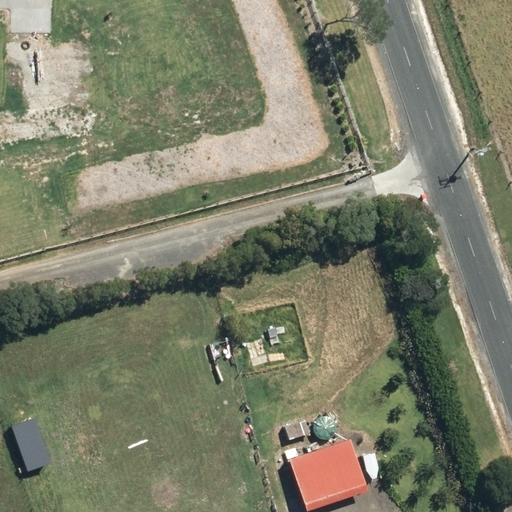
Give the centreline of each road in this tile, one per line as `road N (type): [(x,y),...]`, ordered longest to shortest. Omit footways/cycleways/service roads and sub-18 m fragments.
road 1 (unknown): [(440,161),(0,278)]
road 2 (tertiary): [(511,368),(385,0)]
